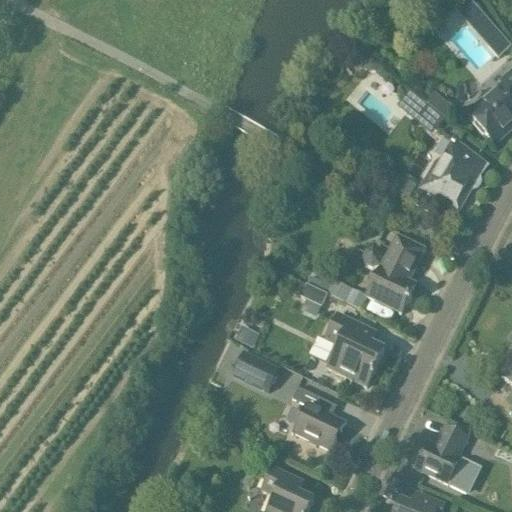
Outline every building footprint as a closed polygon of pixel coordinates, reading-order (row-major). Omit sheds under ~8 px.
[(502,56),(511,46),(511,45),(485,20),(475,30),(502,56)] [(464,110),(495,146),(511,131),(509,128),(511,125),(511,72),(501,82),(505,87),(490,100),(487,99),(481,105),(480,109),(482,111),(473,119),(464,110)] [(410,93),(401,103),(436,132),(445,120),(436,112),(428,106),(428,107),(426,105),(410,93)] [(426,105),(428,107),(428,106),(436,112),(444,102),(434,95),(426,105)] [(420,190),(413,203),(436,217),(443,205),(455,212),(461,210),(471,193),(469,191),(470,190),(473,191),(477,190),(479,188),(480,184),(479,181),(477,178),(486,167),(454,143),(443,162),(436,165),(421,191),(420,190)] [(399,178),(392,192),(409,201),(416,188),(399,178)] [(381,271),(366,299),(401,316),(407,304),(410,306),(412,301),(410,300),(415,288),(408,284),(424,252),(397,239),(385,263),(381,261),(379,255),(373,252),(367,254),(364,260),(366,266),(372,269),(378,267),(382,269),(381,271)] [(335,281),(328,295),(361,310),(367,296),(335,281)] [(306,286),(300,299),(321,309),(327,297),(306,286)] [(325,341),(338,348),(327,370),(366,390),(372,378),(373,378),(375,374),(374,374),(385,352),(371,346),(376,335),(338,316),(325,341)] [(244,354),(233,378),(269,395),(280,372),(244,354)] [(511,356),(511,358),(499,377),(499,376),(498,377),(511,385),(511,356)] [(306,408),(292,437),(331,455),(327,462),(328,463),(337,444),(342,442),(341,436),(347,424),(346,424),(345,426),(315,411),(320,401),(299,390),(293,402),(293,403),(294,402),(306,408)] [(428,446),(416,471),(447,486),(448,485),(450,486),(450,487),(465,495),(467,493),(466,492),(470,485),(471,481),(471,477),(470,473),(469,469),(466,466),(463,463),(462,463),(461,464),(459,463),(460,462),(458,460),(467,441),(446,430),(436,450),(428,446)] [(303,485),(273,470),(262,493),(274,499),(268,510),(267,511),(309,511),(313,503),(298,496),(303,485)] [(400,503),(396,511),(442,511),(444,508),(416,496),(411,507),(400,503)]
